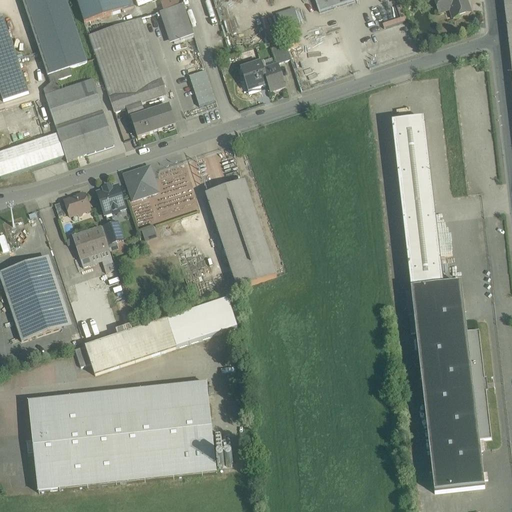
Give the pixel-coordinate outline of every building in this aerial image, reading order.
[(3,18),(0,8),(0,93),(3,103),(29,94),(23,75),(36,71),(39,80),(49,77),(69,70),(87,64),(65,0),(12,0),(34,64),(20,69),(3,18)] [(76,0),(85,25),(123,12),(118,0),(76,0)] [(131,0),(118,0),(123,12),(134,8),(131,0)] [(176,0),(172,0),(161,4),(164,12),(179,7),(176,0)] [(435,0),(434,1),(437,12),(449,8),(453,21),(471,15),(466,0),(435,0)] [(164,12),(164,13),(174,44),(194,38),(184,6),(179,7),(164,12)] [(277,13),(280,28),(299,24),(296,10),(277,13)] [(138,21),(89,38),(110,100),(159,83),(138,21)] [(286,46),(272,50),(273,55),(281,52),(287,50),(286,46)] [(291,61),(287,50),(281,52),(285,63),(291,61)] [(281,52),(273,55),(277,66),(285,63),(281,52)] [(261,64),(241,71),(241,72),(244,81),(247,80),(251,91),(250,91),(251,92),(268,86),(264,73),(261,64)] [(264,73),(268,86),(271,85),(274,93),(273,93),(273,94),(286,90),(278,68),(264,73)] [(93,81),(60,92),(57,82),(72,77),(69,70),(49,77),(51,85),(44,92),(45,97),(58,135),(66,158),(67,163),(115,147),(93,81)] [(206,72),(189,78),(199,108),(216,103),(206,72)] [(159,83),(110,100),(114,113),(126,109),(141,104),(167,96),(163,82),(159,83)] [(141,104),(126,109),(130,121),(131,120),(145,116),(141,104)] [(145,116),(131,120),(135,133),(138,132),(140,137),(137,138),(138,139),(176,127),(169,108),(145,116)] [(462,286),(444,288),(425,121),(392,125),(412,292),(411,292),(435,496),(485,490),(480,442),(467,334),(462,286)] [(66,158),(58,135),(0,153),(0,173),(2,180),(66,158)] [(145,171),(125,177),(133,202),(158,194),(151,174),(145,171)] [(245,183),(206,196),(238,291),(277,278),(245,183)] [(126,210),(118,187),(112,190),(111,188),(103,190),(104,192),(97,194),(105,217),(112,215),(113,217),(120,214),(120,212),(126,210)] [(82,195),(78,197),(76,199),(65,203),(70,218),(77,216),(79,217),(82,216),(83,214),(90,211),(85,196),(85,197),(82,195)] [(66,217),(62,204),(55,207),(59,219),(66,217)] [(123,241),(118,224),(111,226),(117,243),(123,241)] [(111,226),(103,229),(108,246),(117,243),(111,226)] [(142,231),(146,243),(158,239),(155,228),(142,231)] [(101,229),(73,239),(81,263),(109,253),(101,229)] [(109,253),(81,263),(83,270),(102,264),(104,269),(114,266),(109,253)] [(38,263),(0,275),(0,277),(22,343),(61,330),(60,328),(62,328),(58,315),(55,316),(38,264),(38,263)] [(114,266),(104,269),(106,274),(115,271),(114,266)] [(228,301),(168,321),(177,350),(238,330),(228,301)] [(140,324),(116,332),(118,338),(86,349),(91,366),(95,377),(177,350),(168,321),(142,330),(140,324)] [(492,441),(479,332),(467,334),(480,442),(492,441)] [(86,349),(75,352),(81,369),(91,366),(86,349)] [(207,385),(50,402),(60,492),(217,475),(207,385)] [(50,402),(29,404),(39,494),(60,492),(50,402)]
